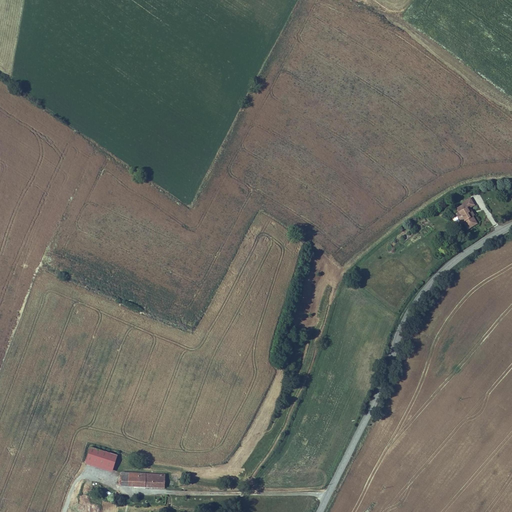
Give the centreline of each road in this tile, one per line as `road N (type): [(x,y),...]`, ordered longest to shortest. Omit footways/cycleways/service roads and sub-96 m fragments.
road 1 (secondary): [(319,511),(422,291),(446,262),(511,225)]
road 2 (track): [(64,511),(85,474),(122,490),(327,495)]
